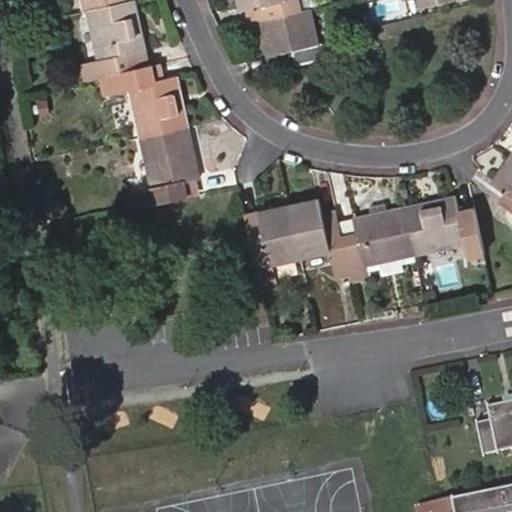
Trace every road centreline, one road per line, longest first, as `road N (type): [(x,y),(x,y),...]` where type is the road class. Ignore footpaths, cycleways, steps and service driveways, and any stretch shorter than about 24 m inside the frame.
road 1 (residential): [(511,321),(422,339),(54,379)]
road 2 (residential): [(193,0),(213,60),(237,99),(276,132),(311,146),(388,156),(432,150),(492,121),(511,88)]
